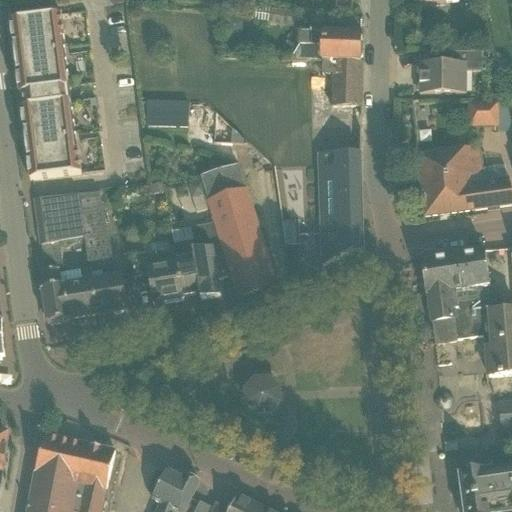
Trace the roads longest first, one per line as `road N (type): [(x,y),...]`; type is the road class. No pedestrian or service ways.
road 1 (residential): [(47,391),(266,312),(399,250)]
road 2 (unclassified): [(47,391),(27,333),(0,59)]
road 3 (unclassified): [(314,511),(47,391)]
road 4 (residential): [(399,250),(392,0)]
